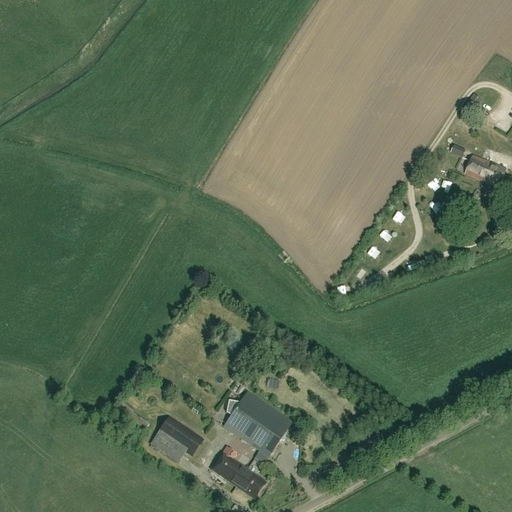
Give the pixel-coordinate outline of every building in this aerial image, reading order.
[(472,115),(483,102),(474,95),(464,109),(472,115)] [(463,159),(466,152),(454,146),(451,153),(463,159)] [(464,175),(481,182),(483,183),(491,164),(488,162),(472,156),(464,175)] [(506,170),(491,164),(483,183),(481,182),(498,189),(506,170)] [(511,224),(508,226),(501,228),(504,237),(511,233),(511,224)] [(231,417),(224,428),(268,458),(280,441),(284,442),(285,434),(292,424),(247,393),(240,403),(228,402),(226,413),(231,417)] [(141,436),(150,425),(133,413),(135,410),(122,400),(111,415),(141,436)] [(191,458),(203,441),(168,418),(150,445),(178,463),(185,454),(191,458)] [(211,471),(233,485),(244,469),(232,460),(236,454),(227,448),(211,471)] [(266,484),(244,469),(233,485),(254,500),(266,484)]
